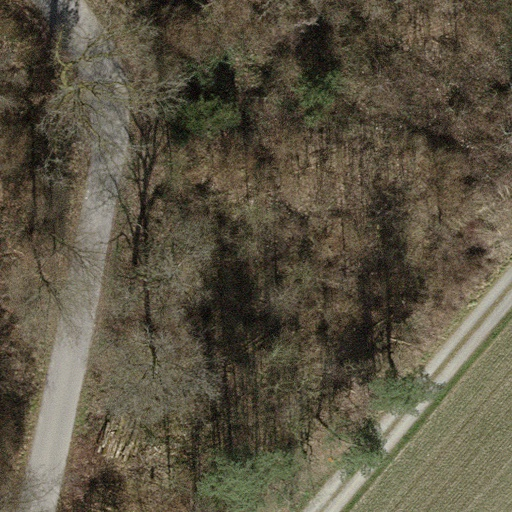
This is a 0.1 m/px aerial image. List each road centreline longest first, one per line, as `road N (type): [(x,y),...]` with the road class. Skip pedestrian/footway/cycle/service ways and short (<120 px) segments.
road 1 (track): [(37,511),(109,168),(109,60),(87,13),(70,0)]
road 2 (track): [(314,511),(511,280)]
